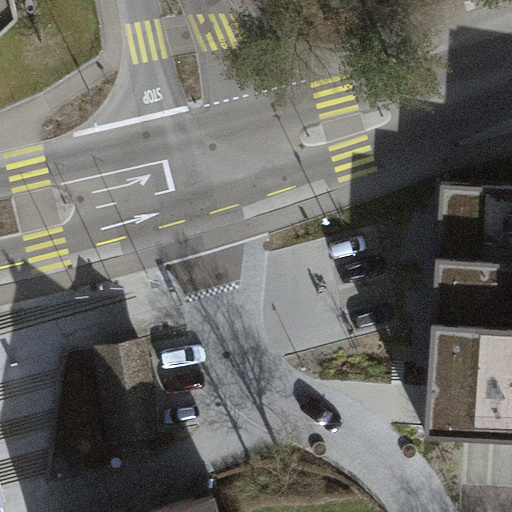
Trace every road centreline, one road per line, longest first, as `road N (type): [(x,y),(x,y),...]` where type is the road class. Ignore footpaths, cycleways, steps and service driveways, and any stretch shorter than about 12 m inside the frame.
road 1 (residential): [(413,511),(371,460),(237,387),(222,360),(204,170)]
road 2 (secondary): [(204,170),(511,66)]
road 3 (secondary): [(0,218),(204,170)]
road 4 (residential): [(168,0),(204,170)]
